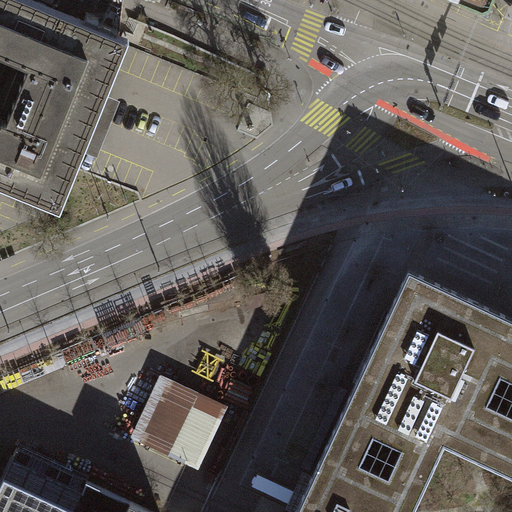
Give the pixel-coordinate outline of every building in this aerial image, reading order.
[(129,38),(34,0),(0,0),(0,183),(60,208),(92,128),(129,38)] [(491,0),(459,0),(487,11),(491,0)] [(408,511),(444,436),(511,467),(511,313),(478,298),(410,266),(294,511),(408,511)] [(228,405),(170,377),(140,441),(198,469),(228,405)] [(155,511),(130,500),(130,499),(17,446),(0,482),(0,511),(155,511)]
